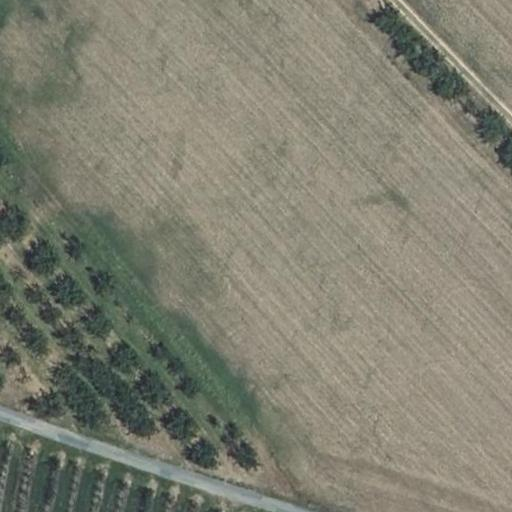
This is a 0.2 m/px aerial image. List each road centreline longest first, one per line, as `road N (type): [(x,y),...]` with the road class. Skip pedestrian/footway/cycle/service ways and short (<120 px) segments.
road 1 (unclassified): [(0,417),(277,511)]
road 2 (track): [(389,0),(511,119)]
